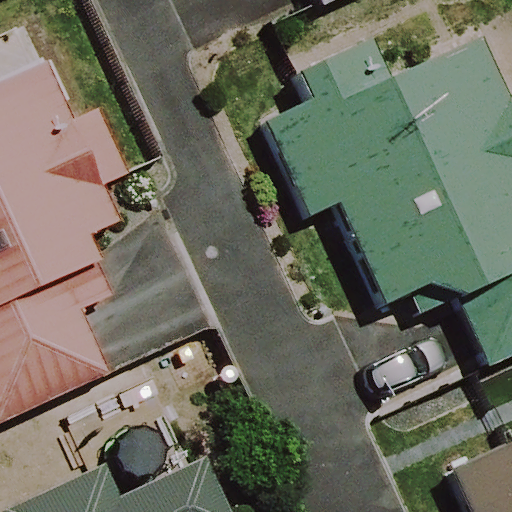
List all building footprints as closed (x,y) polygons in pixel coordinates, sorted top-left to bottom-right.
[(299,0),(311,24),(363,0),(299,0)] [(361,57),(284,92),(297,121),(256,139),(299,232),(324,220),(371,324),(413,305),(425,331),(446,322),(475,386),(511,369),(511,105),(497,112),(472,57),(380,99),(361,57)] [(0,432),(97,389),(69,328),(101,314),(73,253),(104,239),(87,204),(119,189),(89,123),(62,135),(36,77),(0,93),(0,432)] [(511,511),(511,457),(441,489),(451,511),(511,511)] [(209,511),(192,475),(110,511),(105,511),(92,481),(22,511),(209,511)]
